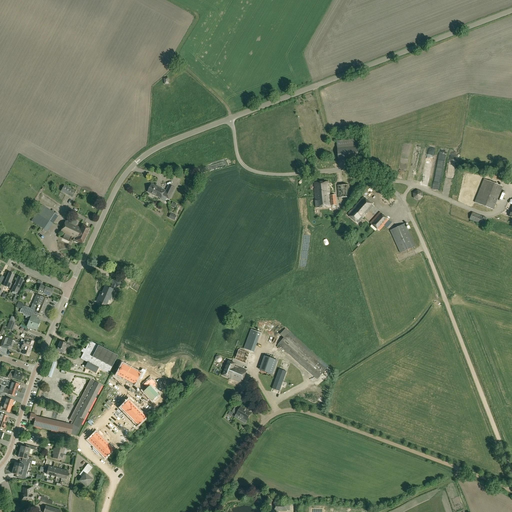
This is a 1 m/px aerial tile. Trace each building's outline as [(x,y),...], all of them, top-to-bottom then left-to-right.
[(358,147),(357,139),(337,141),(337,149),(358,147)] [(358,156),(358,147),(337,149),(338,158),(358,156)] [(427,168),(433,169),(435,156),(430,155),(427,168)] [(503,187),(484,179),(475,203),(493,210),(503,187)] [(329,182),(314,183),(316,208),(330,207),(330,204),(331,204),(331,205),(336,205),(335,195),(330,195),(330,196),(329,182)] [(175,188),(169,185),(166,191),(158,187),(158,188),(151,184),(147,192),(150,194),(151,193),(154,195),(155,196),(160,199),(164,202),(166,198),(170,199),(175,188)] [(75,192),(66,187),(64,185),(61,191),(68,195),(72,198),(75,192)] [(349,185),(337,186),(338,198),(350,197),(349,185)] [(422,192),(417,190),(413,193),(414,198),(418,200),(422,197),(422,192)] [(374,206),(364,197),(348,215),(358,224),(374,206)] [(37,213),(52,223),(57,215),(42,205),(37,213)] [(392,223),(380,212),(370,223),(379,231),(384,225),(387,228),(392,223)] [(484,226),(487,219),(472,212),(470,219),(484,226)] [(47,231),(52,223),(37,213),(31,221),(47,231)] [(80,233),(86,236),(90,228),(83,225),(82,228),(66,221),(63,227),(72,231),(79,234),(80,233)] [(401,253),(415,247),(405,224),(391,230),(401,253)] [(83,244),(86,236),(80,233),(79,234),(72,231),(63,227),(60,233),(74,239),(74,241),(78,243),(79,242),(83,244)] [(9,273),(3,286),(9,288),(14,275),(9,273)] [(24,279),(18,277),(14,286),(12,291),(17,293),(19,288),(20,288),(24,279)] [(111,281),(113,284),(111,289),(105,286),(98,302),(106,306),(109,299),(110,300),(115,288),(121,284),(116,277),(111,281)] [(50,296),(53,290),(41,285),(38,292),(50,296)] [(24,306),(23,310),(28,312),(31,313),(34,314),(39,316),(40,314),(43,315),(49,300),(37,295),(32,306),(31,309),(24,306)] [(21,309),(19,313),(22,314),(24,314),(23,315),(26,317),(26,318),(30,320),(27,326),(33,328),(34,326),(38,327),(41,320),(36,319),(33,317),(34,314),(31,313),(28,312),(23,310),(21,309)] [(13,332),(16,323),(10,321),(6,329),(13,332)] [(284,338),(277,347),(279,349),(281,347),(317,380),(327,369),(329,367),(285,329),(284,331),(280,335),(284,338)] [(251,330),(250,334),(259,338),(261,333),(251,330)] [(31,350),(34,342),(30,340),(28,339),(29,336),(26,335),(25,339),(24,340),(23,344),(25,345),(25,346),(26,346),(26,347),(27,347),(27,348),(31,350)] [(8,338),(4,337),(0,347),(8,349),(9,346),(5,345),(8,338)] [(73,345),(74,342),(68,339),(67,343),(65,342),(64,343),(60,342),(58,348),(57,351),(62,353),(65,346),(69,348),(71,344),(73,345)] [(118,356),(90,341),(86,349),(83,348),(82,352),(84,353),(81,359),(88,362),(85,367),(96,373),(99,368),(109,373),(118,356)] [(25,345),(23,344),(21,349),(24,350),(23,354),(29,356),(31,350),(27,348),(27,347),(26,347),(26,346),(25,346),(25,345)] [(248,356),(250,353),(239,349),(235,359),(245,364),(248,356)] [(260,371),(273,375),(278,360),(265,356),(260,371)] [(228,361),(223,375),(242,382),(246,371),(234,366),(235,364),(228,361)] [(119,371),(116,376),(122,379),(127,369),(121,367),(122,365),(119,364),(116,369),(119,371)] [(127,369),(122,379),(127,382),(132,372),(127,369)] [(279,369),(272,388),(279,391),(286,372),(279,369)] [(22,377),(23,374),(19,373),(19,372),(15,371),(15,372),(11,370),(8,376),(7,377),(13,379),(13,378),(20,381),(21,380),(22,380),(22,378),(22,377)] [(132,372),(127,382),(134,385),(136,379),(140,380),(142,374),(139,373),(138,375),(132,372)] [(10,387),(10,388),(17,391),(19,384),(12,382),(3,379),(2,380),(1,379),(2,377),(0,375),(0,381),(1,382),(1,385),(6,387),(6,385),(10,387)] [(34,426),(71,435),(76,436),(79,429),(80,429),(102,385),(91,379),(70,420),(72,421),(70,425),(36,417),(36,415),(31,414),(30,420),(35,421),(34,426)] [(148,389),(144,393),(153,402),(155,400),(155,401),(158,398),(157,398),(159,396),(154,391),(158,387),(156,386),(157,384),(152,379),(145,386),(148,389)] [(15,397),(17,391),(10,388),(10,389),(5,388),(4,393),(8,394),(15,397)] [(5,404),(12,407),(14,401),(7,398),(6,399),(4,398),(3,402),(5,403),(5,404)] [(130,401),(122,409),(126,413),(133,406),(130,401)] [(9,413),(12,407),(5,404),(2,404),(0,409),(3,410),(2,411),(9,413)] [(133,406),(126,413),(130,417),(137,410),(133,406)] [(251,413),(241,407),(237,415),(242,418),(241,420),(246,423),(251,413)] [(137,410),(130,417),(134,421),(141,414),(137,410)] [(0,420),(6,423),(7,420),(8,421),(9,418),(8,418),(8,417),(1,414),(1,415),(0,414),(0,420)] [(141,414),(134,421),(137,426),(145,418),(141,414)] [(96,434),(89,441),(93,446),(100,438),(96,434)] [(100,438),(93,446),(97,450),(104,442),(100,438)] [(104,442),(97,450),(101,454),(108,446),(104,442)] [(20,452),(29,454),(30,449),(35,450),(36,447),(28,445),(28,448),(21,446),(20,452)] [(54,448),(53,451),(64,454),(65,447),(57,445),(56,449),(54,448)] [(108,446),(101,454),(105,458),(112,450),(108,446)] [(64,454),(53,451),(53,454),(54,455),(53,458),(62,461),(64,454)] [(28,457),(29,454),(20,452),(18,457),(25,459),(24,462),(22,461),(29,463),(32,464),(32,461),(31,461),(32,458),(28,457)] [(28,466),(29,463),(22,461),(21,464),(15,463),(14,468),(23,471),(27,472),(28,466)] [(80,474),(83,476),(79,481),(85,485),(85,484),(88,484),(89,484),(93,479),(87,475),(93,468),(87,464),(80,474)] [(21,476),(23,471),(14,468),(12,473),(18,475),(18,478),(22,479),(25,479),(25,477),(21,476)] [(33,495),(32,495),(32,488),(23,488),(23,495),(22,495),(22,500),(33,500),(33,495)] [(52,505),(53,501),(48,500),(48,498),(42,496),(40,501),(52,505)]
